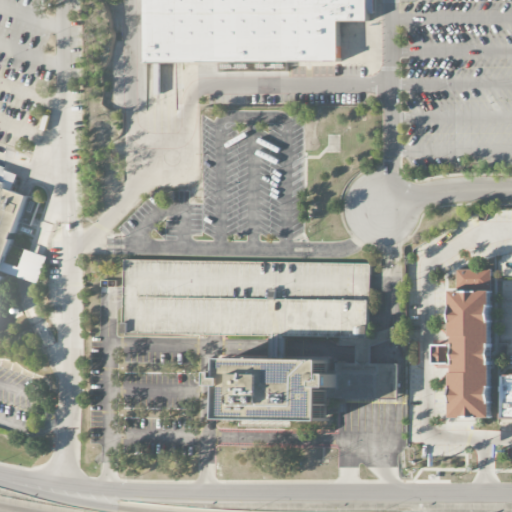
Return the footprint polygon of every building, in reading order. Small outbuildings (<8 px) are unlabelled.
[(341,64),(341,22),(369,22),(369,0),(144,0),(144,65),(341,64)] [(0,185),(28,195),(1,274),(6,276),(0,294),(0,185)] [(9,273),(38,284),(48,258),(27,250),(20,269),(12,266),(9,273)] [(511,253),(498,257),(497,277),(511,277),(511,253)] [(125,259),(125,295),(124,334),(213,336),(371,337),(371,320),(371,281),(372,262),(125,259)] [(457,269),(492,269),(493,418),(451,418),(450,366),(435,366),(435,346),(451,346),(450,290),(457,290),(457,269)] [(227,358),(227,373),(219,373),(219,384),(227,384),(227,418),(330,420),(330,393),(330,387),(340,388),(340,372),(331,372),(331,360),(227,358)] [(331,360),(401,361),(401,395),(330,393),(330,387),(340,388),(340,372),(331,372),(331,360)] [(502,375),(511,375),(511,416),(502,416),(502,375)]
